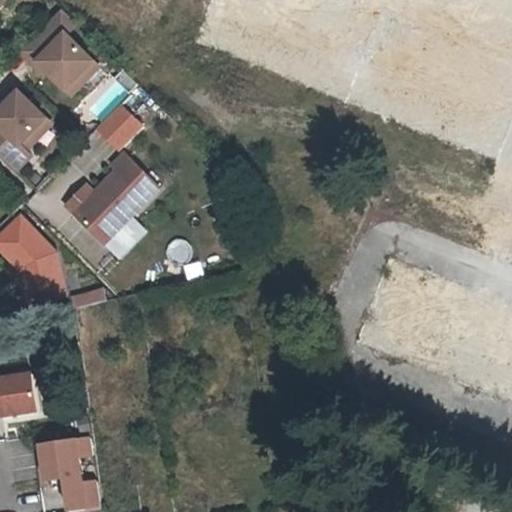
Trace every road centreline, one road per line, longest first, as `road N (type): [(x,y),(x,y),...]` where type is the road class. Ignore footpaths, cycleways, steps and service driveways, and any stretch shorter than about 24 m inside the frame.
road 1 (unknown): [(511,255),(433,234),(385,239),(371,253),(349,326),(350,348),(511,421)]
road 2 (unknown): [(0,141),(86,233)]
